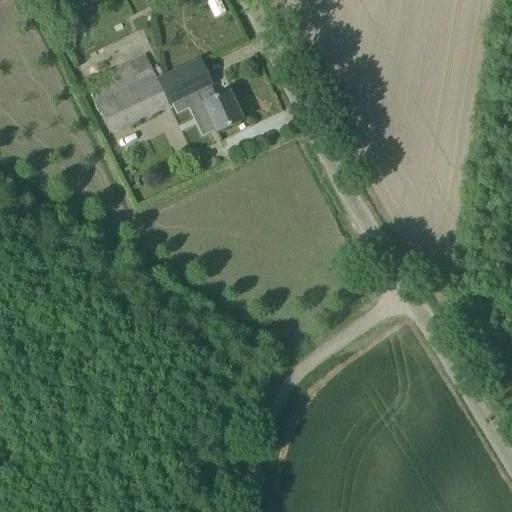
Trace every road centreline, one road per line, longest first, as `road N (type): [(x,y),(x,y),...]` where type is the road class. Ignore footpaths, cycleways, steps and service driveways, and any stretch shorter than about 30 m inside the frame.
road 1 (unclassified): [(407,297),(251,0)]
road 2 (unclassified): [(252,511),(261,433),(281,394),(313,359),(407,297)]
road 3 (unclassified): [(511,466),(407,297)]
